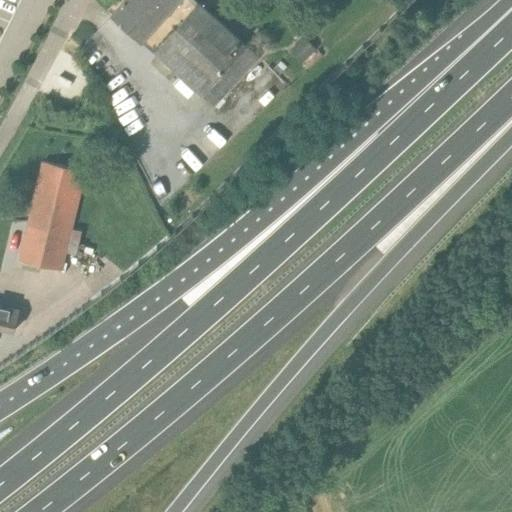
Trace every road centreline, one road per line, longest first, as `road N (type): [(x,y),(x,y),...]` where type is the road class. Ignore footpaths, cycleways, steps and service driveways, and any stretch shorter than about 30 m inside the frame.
road 1 (motorway): [(511,28),(219,299),(0,482)]
road 2 (motorway): [(511,10),(209,260),(0,404)]
road 3 (motorway): [(41,511),(205,378),(511,96)]
road 4 (motorway): [(179,511),(390,259),(511,129)]
road 5 (residential): [(0,142),(80,0)]
